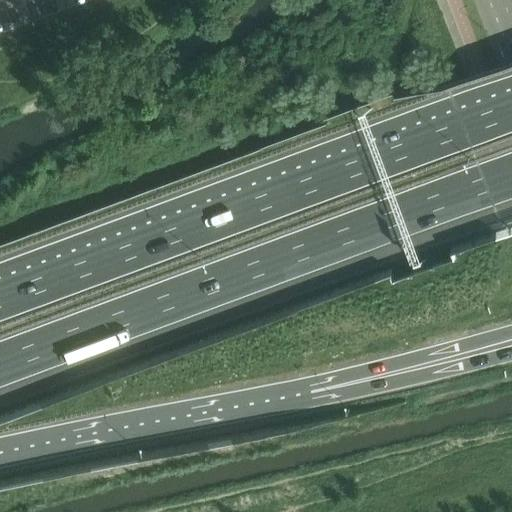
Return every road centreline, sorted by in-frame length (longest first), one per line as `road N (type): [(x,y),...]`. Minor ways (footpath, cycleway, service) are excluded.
road 1 (motorway): [(511,112),(0,302)]
road 2 (motorway): [(0,365),(511,176)]
road 3 (motorway): [(0,461),(313,394)]
road 4 (motorway): [(313,394),(511,331)]
road 5 (motorway): [(313,394),(511,353)]
